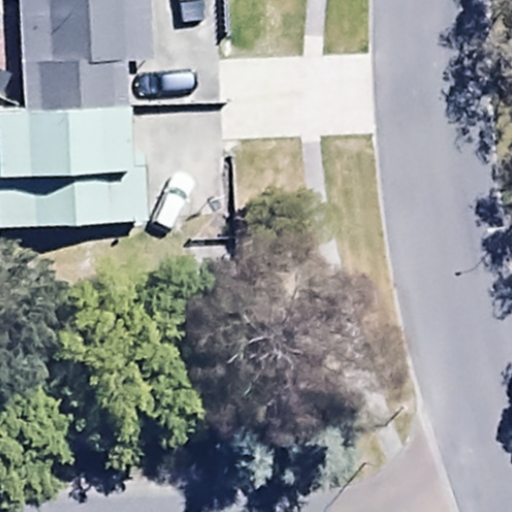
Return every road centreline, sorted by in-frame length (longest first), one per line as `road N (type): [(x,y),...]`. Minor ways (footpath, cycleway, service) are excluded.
road 1 (residential): [(433,0),(448,269),(465,364),(495,455)]
road 2 (residential): [(355,511),(410,498),(495,455)]
